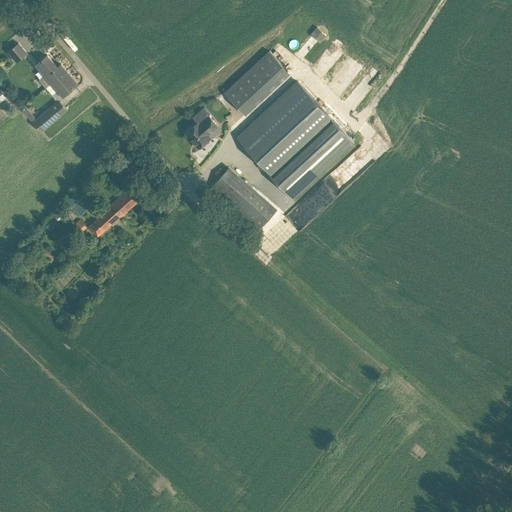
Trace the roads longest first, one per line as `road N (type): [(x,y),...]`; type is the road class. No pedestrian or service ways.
road 1 (unclassified): [(173,173),(32,0)]
road 2 (track): [(444,0),(364,122)]
